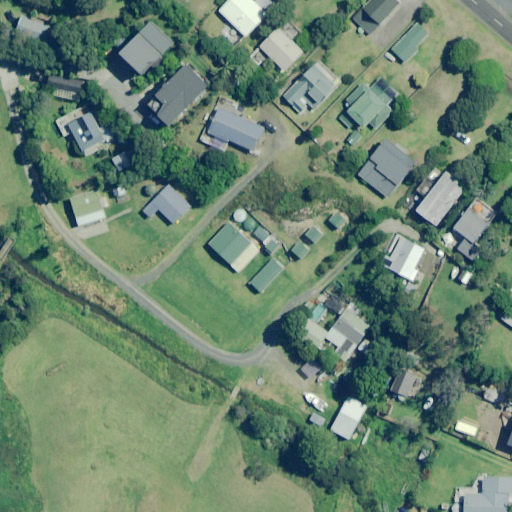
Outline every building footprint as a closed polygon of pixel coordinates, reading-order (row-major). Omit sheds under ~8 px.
[(268,0),(255,0),(255,1),(253,0),(228,0),(218,10),(246,38),(269,15),(263,10),(271,2),(268,0)] [(372,36),(402,4),(398,0),(369,0),(353,18),(372,36)] [(58,28),(25,15),(16,37),(50,50),(58,28)] [(175,44),(153,22),(122,53),(144,75),(175,44)] [(408,64),(421,50),(418,48),(431,34),(420,23),(394,51),(408,64)] [(280,75),(285,71),(286,72),(305,53),(281,29),(262,48),(278,65),(274,69),(280,75)] [(278,92),(283,97),(301,115),(308,108),(311,106),(315,110),(343,83),(320,60),(289,91),(284,87),(278,92)] [(171,126),(211,86),(188,64),(149,104),(171,126)] [(84,82),(55,77),(52,96),(81,101),(84,82)] [(380,97),(384,93),(367,79),(345,105),(351,110),(348,114),(366,130),(371,124),(378,130),(395,110),(380,97)] [(222,103),(219,109),(218,113),(213,111),(201,142),(225,151),(229,142),(257,153),(267,127),(241,117),(243,111),(222,103)] [(67,121),(83,153),(86,157),(99,150),(100,152),(110,147),(108,144),(114,141),(113,138),(117,136),(110,124),(99,129),(89,110),(67,121)] [(419,164),(390,139),(359,174),(388,199),(419,164)] [(142,160),(135,147),(113,159),(120,172),(142,160)] [(431,221),(437,226),(465,190),(459,186),(461,183),(448,172),(418,211),(431,221)] [(192,208),(169,185),(144,211),(151,218),(160,209),(175,225),(192,208)] [(106,218),(98,190),(71,198),(80,226),(106,218)] [(499,212),(478,194),(459,218),(462,219),(455,228),(467,238),(459,248),(475,261),(490,241),(482,234),(499,212)] [(243,224),(250,217),(239,207),(232,214),(243,224)] [(252,233),(259,225),(250,217),(243,224),(252,233)] [(260,250),(231,223),(210,245),(240,272),(260,250)] [(259,225),(252,233),(274,253),(281,245),(259,225)] [(325,235),(315,228),(308,236),(318,244),(325,235)] [(432,252),(394,233),(384,253),(379,263),(414,281),(422,267),(424,268),(432,252)] [(312,250),(303,242),(294,252),(303,260),(312,250)] [(285,269),(275,259),(252,283),(262,293),(285,269)] [(364,336),(371,326),(343,307),(323,336),(340,347),(347,337),(358,345),(364,336)] [(358,345),(356,348),(368,356),(376,344),(364,336),(358,345)] [(416,376),(390,367),(382,388),(409,397),(416,376)] [(346,391),(342,378),(325,384),(329,397),(346,391)] [(480,393),(489,401),(499,403),(504,398),(488,384),(480,393)] [(507,431),(508,432),(511,433),(511,402),(508,401),(503,415),(503,416),(503,417),(503,419),(503,420),(503,421),(503,422),(503,423),(504,425),(504,426),(504,427),(505,428),(506,429),(506,430),(507,431)] [(511,478),(487,477),(486,489),(468,488),(466,511),(509,511),(511,493),(511,492),(511,478)] [(158,511),(167,491),(148,483),(136,511),(158,511)]
